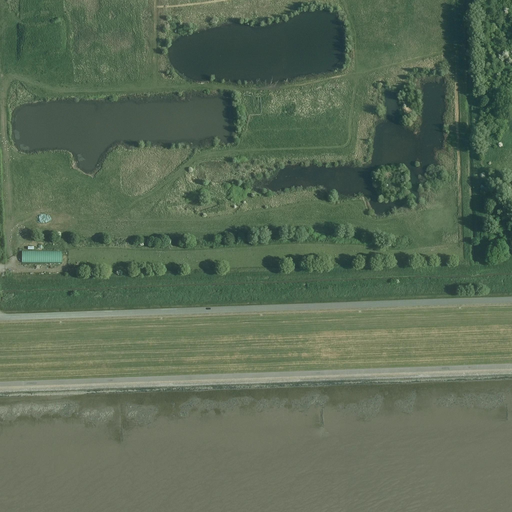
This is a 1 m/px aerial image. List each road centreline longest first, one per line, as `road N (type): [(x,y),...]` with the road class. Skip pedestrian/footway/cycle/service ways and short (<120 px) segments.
road 1 (track): [(511,366),(0,384)]
road 2 (residential): [(511,300),(0,318)]
